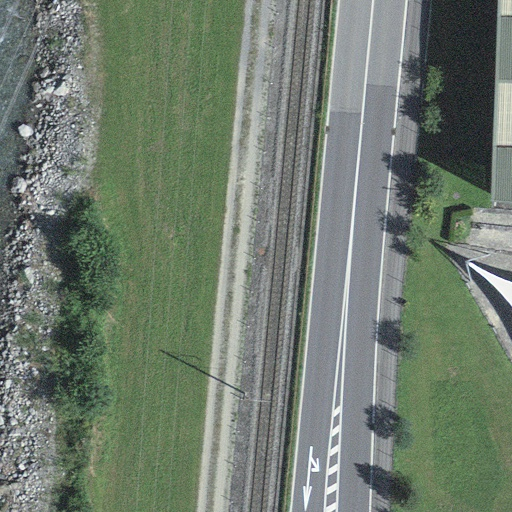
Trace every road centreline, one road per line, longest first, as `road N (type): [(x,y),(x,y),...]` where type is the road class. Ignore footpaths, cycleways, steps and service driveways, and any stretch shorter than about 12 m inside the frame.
road 1 (track): [(256,0),(207,511)]
road 2 (secondary): [(379,0),(332,511)]
